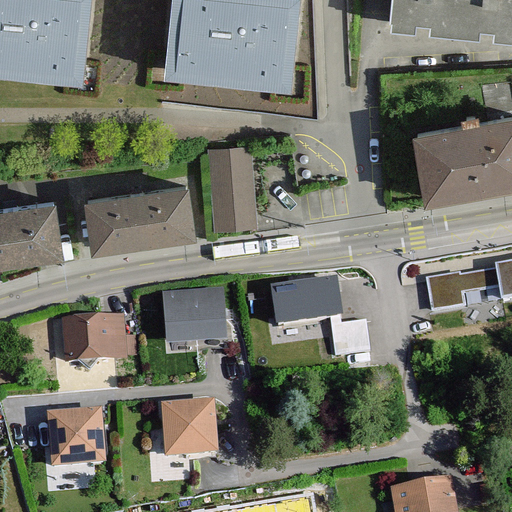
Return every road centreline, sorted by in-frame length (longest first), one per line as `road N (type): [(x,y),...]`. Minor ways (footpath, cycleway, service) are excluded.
road 1 (tertiary): [(511,218),(105,281),(0,307)]
road 2 (unknown): [(354,131),(362,80),(376,62),(511,53)]
